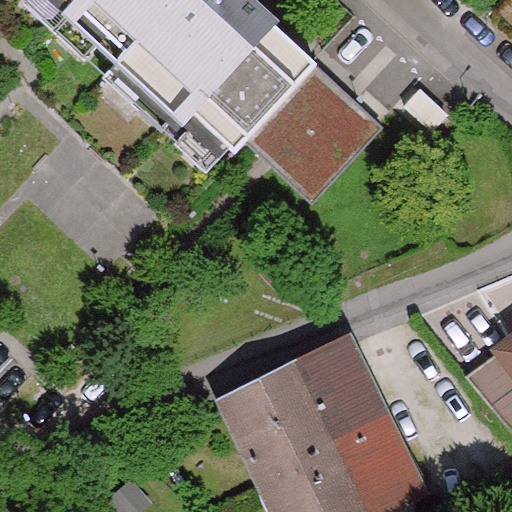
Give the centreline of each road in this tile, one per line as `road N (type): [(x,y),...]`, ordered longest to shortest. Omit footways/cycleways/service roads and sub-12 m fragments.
road 1 (residential): [(0,475),(511,243)]
road 2 (residential): [(398,0),(511,106)]
